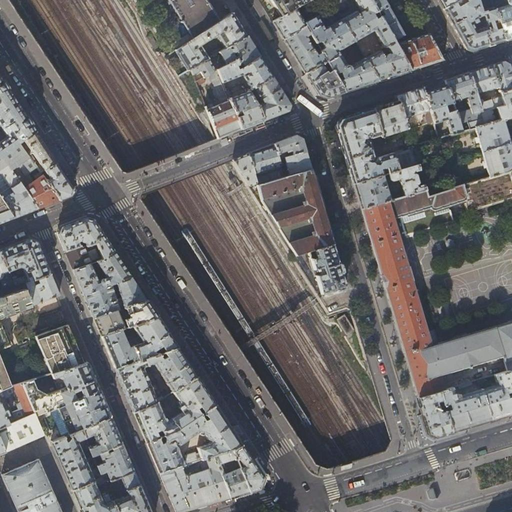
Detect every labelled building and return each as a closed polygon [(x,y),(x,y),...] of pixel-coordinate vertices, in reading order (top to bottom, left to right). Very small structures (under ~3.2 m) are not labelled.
[(204,0),(135,0),(141,8),(154,0),(167,0),(192,39),(218,21),(204,0)] [(306,0),(258,0),(262,5),(272,21),(294,9),(308,2),(306,0)] [(369,0),(353,0),(360,12),(357,14),(356,11),(340,20),(354,42),(373,31),(383,48),(386,47),(390,54),(388,55),(386,55),(383,56),(383,58),(379,51),(364,59),(377,81),(394,76),(410,71),(380,18),(375,21),(372,15),(376,12),(369,0)] [(369,0),(376,12),(380,18),(410,71),(427,65),(443,60),(432,40),(428,33),(398,43),(396,39),(403,35),(383,0),(369,0)] [(437,0),(443,8),(454,2),(457,0),(437,0)] [(466,0),(467,1),(457,7),(454,2),(443,8),(454,29),(465,48),(472,50),(497,42),(504,40),(494,9),(492,8),(487,9),(487,10),(486,9),(482,10),(478,0),(466,0)] [(511,0),(504,0),(506,5),(494,9),(504,40),(511,37),(511,0)] [(343,2),(337,6),(333,8),(336,12),(346,7),(343,2)] [(336,13),(336,12),(333,8),(323,13),(326,18),(336,13)] [(298,14),(294,9),(272,21),(278,30),(283,39),(305,27),(303,24),(309,20),(307,16),(301,20),(299,17),(301,16),(299,13),(298,14)] [(231,13),(218,21),(192,39),(189,41),(174,50),(187,71),(189,69),(207,59),(215,54),(212,48),(204,53),(200,46),(216,36),(224,49),(227,47),(230,46),(246,36),(239,24),(231,13)] [(303,24),(305,27),(309,34),(312,40),(315,43),(320,42),(323,48),(319,51),(320,53),(325,61),(327,64),(329,68),(344,92),(360,87),(377,81),(364,59),(350,67),(349,66),(348,65),(346,65),(345,66),(337,52),(354,42),(340,20),(324,30),(316,17),(309,20),(303,24)] [(304,38),(309,34),(305,27),(283,39),(294,56),(305,73),(325,61),(320,53),(316,56),(304,38)] [(252,46),(246,36),(230,46),(232,50),(230,51),(227,47),(224,49),(218,52),(225,65),(234,60),(239,68),(259,57),(252,46)] [(174,50),(189,41),(187,37),(167,50),(170,53),(174,50)] [(265,67),(259,57),(239,68),(234,60),(225,65),(216,69),(222,83),(241,74),(251,90),(253,88),(271,77),(265,67)] [(214,71),(207,59),(189,69),(192,75),(193,74),(194,74),(195,74),(196,74),(196,73),(197,72),(199,71),(202,77),(208,74),(214,71)] [(322,67),(327,64),(325,61),(305,73),(311,84),(318,95),(326,98),(335,95),(344,92),(329,68),(327,70),(328,72),(326,74),(322,67)] [(481,68),(468,73),(480,112),(491,109),(496,107),(503,105),(501,97),(501,96),(483,102),(482,100),(481,99),(479,92),(491,88),(492,90),(495,89),(495,87),(498,86),(499,91),(500,91),(511,88),(511,77),(511,75),(508,64),(503,61),(481,68)] [(216,69),(214,71),(208,74),(220,104),(213,107),(211,104),(204,106),(217,138),(229,134),(241,129),(229,99),(222,83),(216,69)] [(456,76),(444,80),(445,85),(450,101),(458,99),(459,101),(461,100),(461,98),(467,96),(467,99),(470,109),(454,113),(460,131),(469,129),(467,123),(482,118),(480,112),(468,73),(456,76)] [(280,91),(271,77),(253,88),(262,103),(256,105),(262,121),(275,116),(287,111),(289,105),(280,91)] [(0,155),(1,155),(19,142),(35,131),(16,102),(0,78),(0,155)] [(434,89),(430,90),(424,92),(433,122),(433,123),(445,119),(450,135),(460,131),(454,113),(450,101),(445,85),(437,88),(434,89)] [(424,92),(422,87),(409,91),(396,96),(398,101),(406,128),(407,130),(414,128),(411,116),(423,112),(427,124),(433,122),(424,92)] [(511,88),(500,91),(502,97),(501,97),(503,105),(496,107),(499,119),(494,120),(491,109),(480,112),(482,118),(467,123),(469,129),(475,128),(489,176),(511,169),(511,150),(507,133),(505,128),(508,126),(511,124),(511,88)] [(248,92),(229,99),(241,129),(252,125),(262,121),(256,105),(253,99),(251,97),(248,92)] [(398,101),(393,102),(375,108),(358,114),(340,120),(336,126),(342,145),(345,156),(353,183),(417,165),(412,148),(393,154),(393,153),(373,159),(367,139),(380,135),(381,136),(406,128),(398,101)] [(47,149),(35,131),(19,142),(23,148),(27,146),(40,164),(36,166),(37,168),(40,173),(56,163),(47,149)] [(281,140),(273,143),(278,158),(305,152),(303,145),(301,139),(294,135),(281,140)] [(399,138),(402,147),(411,144),(408,136),(399,138)] [(36,166),(23,148),(19,142),(1,155),(37,209),(48,205),(59,200),(42,175),(39,178),(38,176),(35,178),(37,179),(33,182),(28,174),(37,168),(36,166)] [(260,149),(247,153),(255,183),(256,185),(283,177),(278,158),(273,143),(260,149)] [(309,165),(305,152),(278,158),(283,177),(310,169),(309,165)] [(248,186),(255,183),(247,153),(239,157),(231,160),(248,186)] [(37,209),(1,155),(0,155),(0,198),(13,218),(25,214),(37,209)] [(65,177),(56,163),(40,173),(42,175),(59,200),(64,198),(70,196),(73,188),(65,177)] [(417,165),(353,183),(359,201),(361,209),(392,200),(392,198),(390,199),(387,190),(394,188),(392,181),(400,179),(405,196),(425,190),(424,185),(419,186),(418,184),(418,183),(416,175),(415,175),(414,172),(419,171),(417,165)] [(319,200),(310,169),(283,177),(256,185),(260,202),(294,256),(308,251),(332,244),(328,232),(324,219),(319,200)] [(507,371),(494,326),(434,344),(399,223),(428,215),(434,217),(464,208),(465,212),(511,198),(511,169),(489,176),(445,188),(446,193),(428,198),(425,190),(405,196),(392,200),(361,209),(388,302),(412,382),(417,398),(438,391),(452,387),(494,375),(506,371),(507,371)] [(13,218),(0,198),(0,223),(1,223),(13,218)] [(65,251),(78,246),(77,241),(79,240),(79,241),(80,241),(80,242),(81,242),(82,242),(83,242),(84,242),(86,246),(96,243),(102,260),(114,251),(103,234),(93,219),(86,217),(73,222),(60,226),(57,233),(61,242),(65,251)] [(0,249),(0,254),(7,272),(19,268),(22,268),(27,282),(49,274),(43,258),(36,242),(29,239),(13,245),(0,249)] [(340,271),(332,244),(308,251),(309,255),(316,253),(317,258),(310,260),(313,269),(320,267),(322,274),(315,276),(320,294),(344,287),(344,286),(344,285),(340,271)] [(80,246),(78,246),(65,251),(69,260),(72,269),(90,264),(91,263),(84,247),(81,248),(80,246)] [(125,268),(114,251),(102,260),(96,262),(106,277),(99,281),(99,282),(98,283),(90,264),(72,269),(78,282),(83,294),(111,284),(116,283),(131,277),(128,272),(125,268)] [(0,280),(4,290),(13,287),(12,283),(7,272),(0,254),(0,280)] [(49,274),(27,282),(18,285),(13,287),(4,290),(0,291),(0,349),(9,346),(0,324),(0,317),(58,296),(54,286),(49,274)] [(138,288),(131,277),(116,283),(121,298),(116,300),(111,284),(83,294),(93,318),(116,310),(120,309),(146,300),(138,288)] [(151,308),(146,300),(120,309),(122,313),(126,312),(126,314),(128,315),(131,314),(132,317),(124,319),(126,324),(127,327),(128,327),(157,316),(151,308)] [(123,326),(116,310),(93,318),(97,328),(101,336),(121,329),(127,327),(126,324),(123,326)] [(166,330),(157,316),(128,327),(129,330),(132,330),(134,329),(142,342),(128,347),(121,329),(101,336),(115,369),(129,364),(128,359),(132,358),(134,362),(144,359),(156,355),(154,351),(161,346),(164,352),(177,347),(166,330)] [(335,321),(344,336),(351,330),(342,316),(335,321)] [(507,371),(511,389),(511,320),(494,326),(507,371)] [(35,336),(51,373),(84,363),(75,344),(67,325),(35,336)] [(187,363),(177,347),(164,352),(156,355),(144,359),(147,365),(153,363),(172,392),(196,376),(187,363)] [(13,385),(0,357),(0,390),(11,386),(11,385),(13,385)] [(147,365),(144,359),(134,362),(129,364),(115,369),(125,393),(133,412),(157,401),(153,391),(156,390),(155,386),(151,387),(143,368),(147,365)] [(84,363),(51,373),(21,382),(34,413),(35,417),(65,404),(99,390),(93,377),(87,362),(84,363)] [(511,389),(507,371),(506,371),(494,375),(496,385),(480,390),(488,420),(503,416),(511,413),(511,389)] [(205,390),(196,376),(172,392),(180,404),(178,405),(177,408),(180,412),(167,421),(165,417),(165,418),(158,401),(157,401),(133,412),(146,443),(174,431),(215,404),(205,390)] [(21,382),(13,385),(11,385),(11,386),(0,390),(0,393),(2,393),(15,421),(34,413),(21,382)] [(452,387),(438,391),(441,400),(442,405),(448,403),(449,406),(446,407),(447,409),(444,410),(450,432),(468,426),(488,420),(480,390),(455,397),(452,387)] [(99,390),(65,404),(76,431),(110,417),(105,404),(99,390)] [(438,391),(417,398),(419,405),(427,433),(434,437),(441,434),(450,432),(444,410),(441,411),(440,408),(438,409),(435,401),(441,400),(438,391)] [(161,399),(163,403),(170,398),(168,394),(161,399)] [(0,403),(0,427),(9,424),(0,403)] [(231,451),(241,444),(227,423),(215,404),(174,431),(146,443),(159,473),(189,463),(199,460),(213,455),(231,449),(231,451)] [(43,435),(35,417),(34,413),(15,421),(9,424),(0,427),(0,440),(5,452),(43,435)] [(98,453),(122,444),(116,431),(110,417),(76,431),(51,442),(72,490),(94,480),(85,459),(91,456),(92,455),(92,456),(95,455),(98,453)] [(122,444),(98,453),(102,462),(98,464),(97,462),(95,463),(100,473),(101,477),(101,478),(108,475),(110,480),(133,472),(128,459),(122,444)] [(252,461),(241,444),(231,451),(235,458),(235,460),(238,459),(243,466),(239,469),(249,492),(259,489),(260,484),(263,477),(252,461)] [(235,458),(231,451),(231,449),(213,455),(230,498),(239,495),(249,492),(239,469),(239,468),(227,473),(222,462),(235,458)] [(230,498),(213,455),(199,460),(201,464),(205,463),(207,469),(182,477),(183,474),(182,470),(190,467),(189,463),(159,473),(175,511),(182,511),(205,505),(230,498)] [(1,474),(17,511),(60,511),(37,459),(1,474)] [(133,472),(110,480),(116,495),(119,494),(120,497),(111,501),(115,511),(150,511),(142,492),(133,472)] [(101,478),(101,477),(99,478),(94,480),(72,490),(81,511),(115,511),(111,501),(108,493),(102,496),(105,503),(104,503),(102,502),(96,487),(104,483),(103,483),(104,483),(101,478)]
